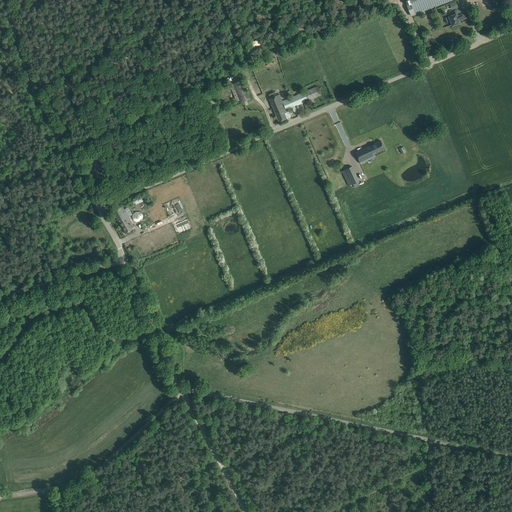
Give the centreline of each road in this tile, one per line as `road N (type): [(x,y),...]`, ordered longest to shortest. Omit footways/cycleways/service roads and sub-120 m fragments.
road 1 (unclassified): [(124,259),(101,213),(110,202),(511,28)]
road 2 (unclassified): [(511,456),(180,388)]
road 3 (unclassified): [(0,496),(55,487),(96,469),(180,388)]
road 4 (unclassified): [(180,388),(124,259)]
road 5 (track): [(244,511),(180,388)]
road 6 (unclassified): [(0,296),(124,259)]
